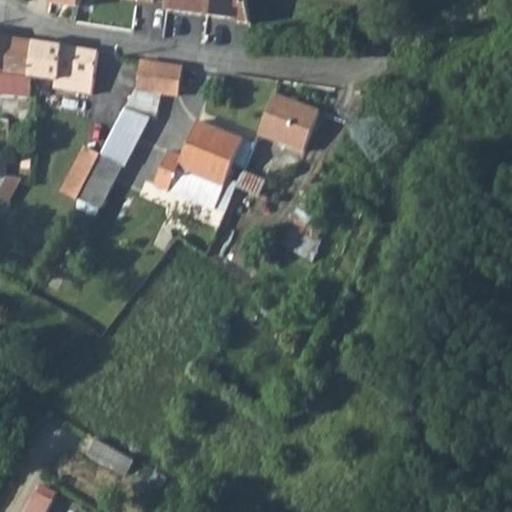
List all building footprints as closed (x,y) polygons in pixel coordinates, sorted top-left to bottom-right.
[(82,0),(50,0),(50,4),(81,10),(82,0)] [(166,0),(165,13),(235,18),(235,22),(249,22),(244,0),(166,0)] [(0,95),(35,100),(33,80),(31,79),(1,75),(5,40),(5,38),(0,37),(0,95)] [(31,79),(35,43),(5,40),(1,75),(31,79)] [(33,80),(56,81),(55,89),(92,95),(98,53),(74,48),(35,43),(31,79),(33,80)] [(141,63),(136,93),(175,98),(178,99),(183,68),(141,63)] [(318,104),(274,87),(259,127),(303,143),(318,104)] [(172,115),(175,98),(136,93),(118,124),(101,158),(79,201),(101,211),(151,111),(172,115)] [(217,210),(244,139),(199,121),(183,157),(169,151),(155,185),(217,210)] [(17,155),(33,158),(35,133),(21,129),(17,155)] [(101,158),(85,149),(64,194),(79,202),(79,201),(101,158)] [(17,155),(8,153),(6,178),(31,182),(33,158),(17,155)] [(15,190),(17,184),(9,181),(7,186),(15,190)] [(309,258),(328,224),(298,208),(280,241),(309,258)] [(127,475),(135,463),(98,441),(90,454),(127,475)] [(52,503),(57,496),(43,488),(39,495),(35,493),(24,511),(49,511),(54,504),(52,503)]
